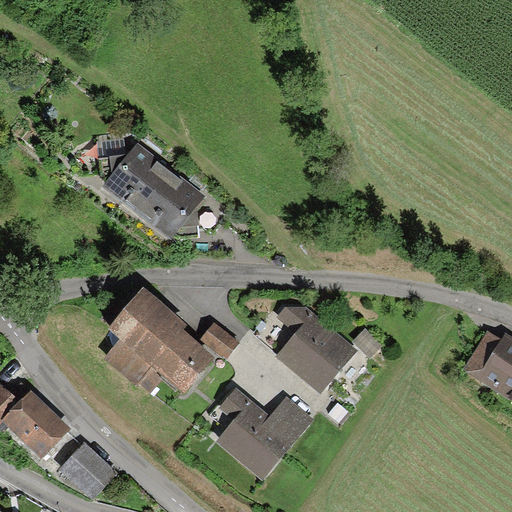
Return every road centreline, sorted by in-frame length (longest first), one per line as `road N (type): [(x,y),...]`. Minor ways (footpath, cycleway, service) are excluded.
road 1 (residential): [(0,306),(92,283),(168,276),(420,287),(511,316)]
road 2 (residential): [(190,511),(63,398),(0,313)]
